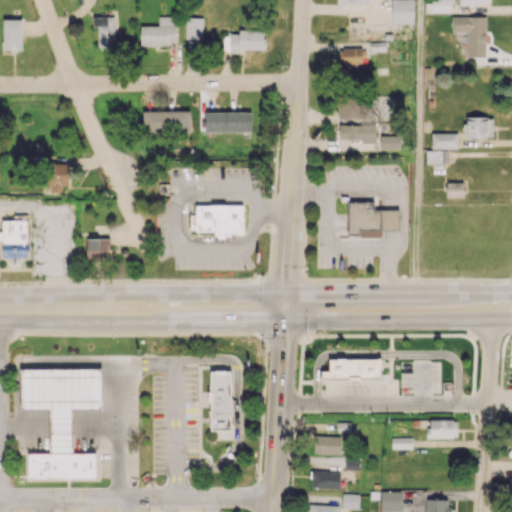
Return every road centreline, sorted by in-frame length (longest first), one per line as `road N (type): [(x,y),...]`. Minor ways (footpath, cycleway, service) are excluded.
road 1 (primary): [(511,293),(0,296)]
road 2 (primary): [(0,321),(511,319)]
road 3 (residential): [(299,83),(0,84)]
road 4 (residential): [(303,0),(287,293)]
road 5 (residential): [(42,0),(150,253)]
road 6 (residential): [(495,293),(481,511)]
road 7 (secondary): [(287,293),(274,511)]
